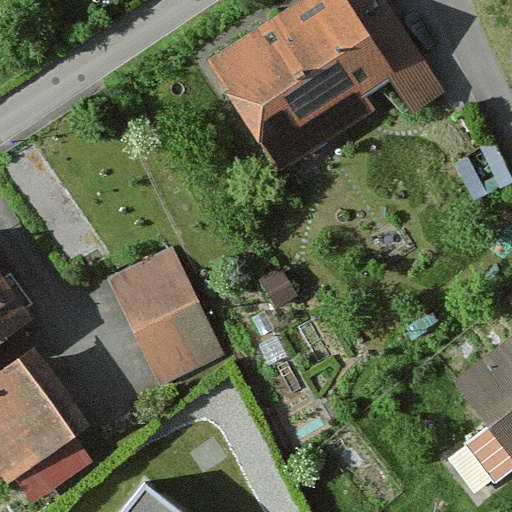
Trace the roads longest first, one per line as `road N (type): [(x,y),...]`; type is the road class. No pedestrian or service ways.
road 1 (residential): [(0,118),(185,0)]
road 2 (residential): [(511,134),(443,0)]
